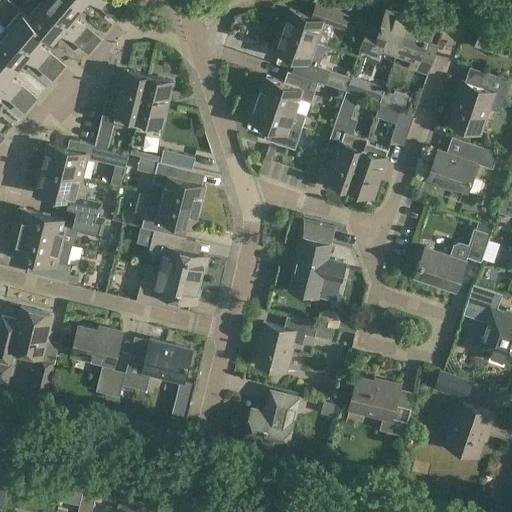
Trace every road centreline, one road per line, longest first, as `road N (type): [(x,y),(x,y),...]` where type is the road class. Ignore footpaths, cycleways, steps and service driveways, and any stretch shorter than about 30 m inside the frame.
road 1 (residential): [(0,159),(116,37),(158,33),(204,64)]
road 2 (residential): [(464,0),(392,207),(373,231)]
road 3 (residential): [(227,334),(0,275)]
road 4 (residential): [(227,334),(185,511)]
road 5 (residential): [(376,293),(364,341),(433,362),(447,315)]
road 6 (residential): [(247,188),(252,241),(227,334)]
road 7 (residential): [(373,231),(247,188)]
road 8 (residential): [(204,64),(247,188)]
